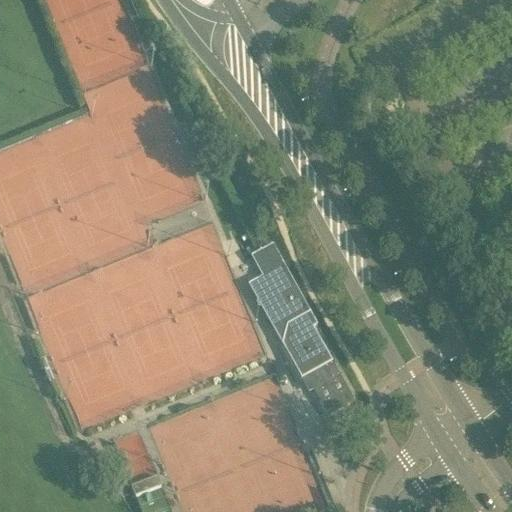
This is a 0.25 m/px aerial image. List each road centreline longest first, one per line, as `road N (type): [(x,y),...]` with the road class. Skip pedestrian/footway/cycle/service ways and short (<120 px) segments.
road 1 (secondary): [(471,425),(234,8)]
road 2 (secondary): [(193,35),(306,196),(438,435)]
